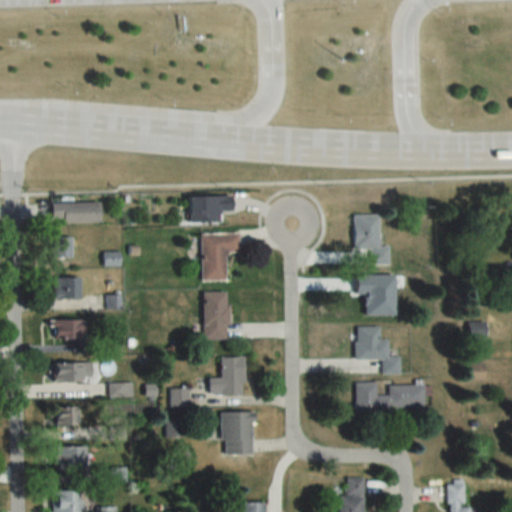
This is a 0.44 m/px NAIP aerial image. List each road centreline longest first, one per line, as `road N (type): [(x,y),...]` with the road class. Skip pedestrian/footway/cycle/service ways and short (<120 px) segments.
road 1 (residential): [(16,511),(14,121)]
road 2 (residential): [(402,511),(402,483),(390,466),(304,450),(291,430),(294,226)]
road 3 (trunk): [(227,139),(511,148)]
road 4 (trunk): [(14,121),(227,139)]
road 5 (trunk): [(227,139),(269,95),(267,0)]
road 6 (trunk): [(403,30),(409,124),(430,150)]
